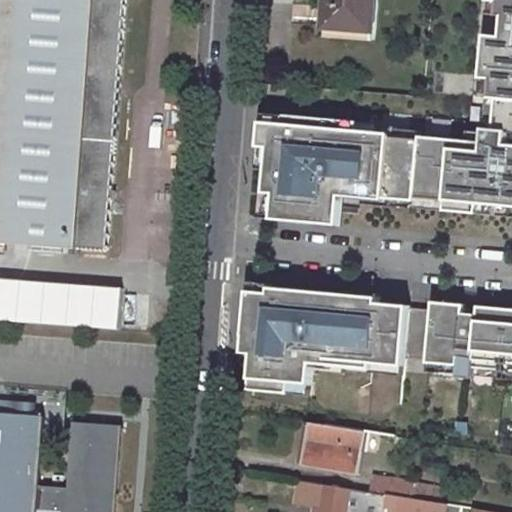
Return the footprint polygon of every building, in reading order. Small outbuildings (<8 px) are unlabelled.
[(0,0),(0,243),(110,252),(127,0),(0,0)] [(511,0),(491,0),(492,4),(502,5),(500,18),(506,19),(505,40),(489,38),(485,81),(495,82),(493,101),(499,101),(496,133),(486,132),(486,136),(485,145),(468,143),(423,139),(423,143),(393,140),(393,137),(359,134),(360,125),(285,118),(284,127),(264,125),(261,150),(271,151),(269,174),(265,221),(340,228),(344,191),(358,192),(385,195),(385,201),(417,205),(418,201),(448,203),(447,213),(479,216),(480,206),(511,209),(511,0)] [(373,0),(324,0),(320,39),(369,44),(373,0)] [(492,4),(490,17),(500,18),(502,5),(492,4)] [(485,81),(483,100),(489,101),(493,101),(495,82),(485,81)] [(489,101),(486,132),(496,133),(499,101),(493,101),(489,101)] [(265,117),(264,125),(284,127),(285,118),(265,117)] [(423,134),(394,132),(393,137),(393,140),(423,143),(423,139),(423,134)] [(486,136),(469,134),(468,143),(485,145),(486,136)] [(271,151),(261,150),(259,173),(269,174),(271,151)] [(357,203),(385,205),(385,201),(385,195),(358,192),(357,203)] [(417,205),(417,211),(447,213),(448,203),(418,201),(417,205)] [(511,209),(480,206),(479,216),(511,219),(511,209)] [(125,289),(0,280),(0,320),(123,329),(125,289)] [(287,287),(266,284),(266,290),(286,293),(287,287)] [(464,330),(466,304),(434,301),(433,309),(411,307),(411,305),(379,302),(348,298),(349,292),(287,287),(286,293),(266,290),(262,335),(271,336),(270,353),(266,389),(306,393),(307,382),(327,384),(329,364),(330,358),(346,360),(346,366),(405,371),(406,357),(429,359),(428,362),(460,365),(463,344),(464,330)] [(380,295),(349,292),(348,298),(379,302),(380,295)] [(511,308),(480,305),(478,331),(476,345),(474,345),(473,358),(475,358),(474,366),(511,369),(511,308)] [(478,331),(464,330),(463,344),(468,345),(467,362),(474,363),(475,358),(473,358),(474,345),(476,345),(478,331)] [(271,336),(262,335),(260,352),(270,353),(271,336)] [(460,365),(428,362),(427,370),(459,373),(460,365)] [(511,369),(474,366),(473,375),(511,378),(511,369)] [(327,384),(307,382),(306,393),(327,396),(327,384)] [(49,418),(0,414),(0,511),(120,511),(126,428),(78,424),(73,490),(44,488),(49,418)] [(364,431),(307,422),(300,466),(357,476),(364,431)] [(385,494),(422,500),(424,485),(372,476),(371,491),(385,494)] [(361,511),(365,490),(349,488),(349,491),(326,487),(322,511),(316,509),(315,511),(361,511)] [(383,511),(385,494),(371,491),(367,511),(383,511)] [(444,511),(446,504),(422,500),(385,494),(383,511),(444,511)]
